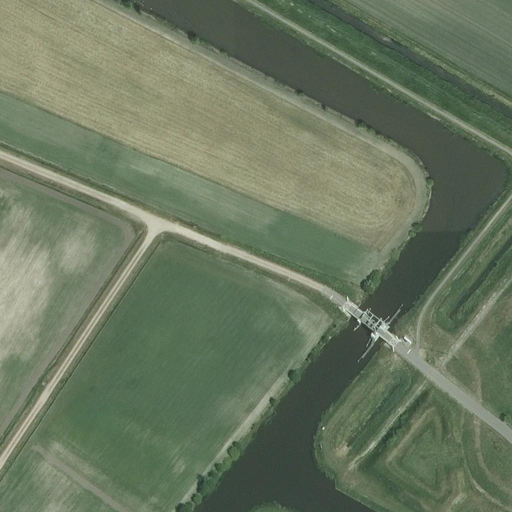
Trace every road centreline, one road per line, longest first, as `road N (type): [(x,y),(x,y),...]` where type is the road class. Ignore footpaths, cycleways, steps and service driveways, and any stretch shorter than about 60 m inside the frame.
road 1 (unclassified): [(159,223),(0,464)]
road 2 (unclassified): [(511,439),(343,306)]
road 3 (unclassified): [(159,223),(343,306)]
road 4 (unclassified): [(159,223),(0,156)]
road 5 (track): [(432,374),(511,278)]
